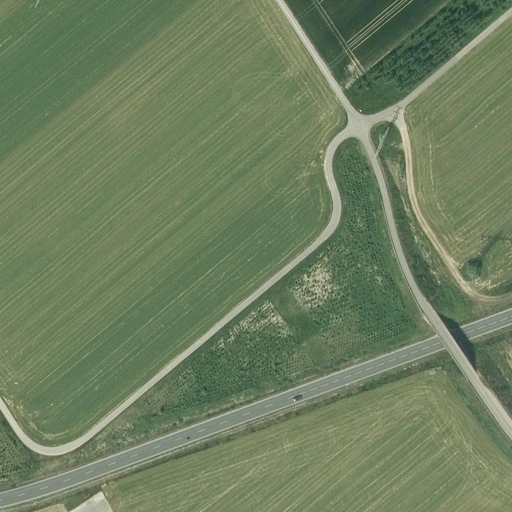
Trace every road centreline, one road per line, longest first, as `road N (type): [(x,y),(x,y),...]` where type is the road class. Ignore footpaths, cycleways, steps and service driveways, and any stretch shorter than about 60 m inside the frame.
road 1 (secondary): [(0,500),(511,317)]
road 2 (track): [(0,402),(32,447),(68,448),(317,245)]
road 3 (track): [(473,374),(413,284),(353,117)]
road 4 (track): [(390,112),(403,129),(418,216),(475,297),(511,296)]
road 5 (track): [(399,106),(335,142),(328,170),(337,215),(317,245)]
road 6 (track): [(399,106),(511,10)]
road 7 (track): [(276,0),(353,117)]
